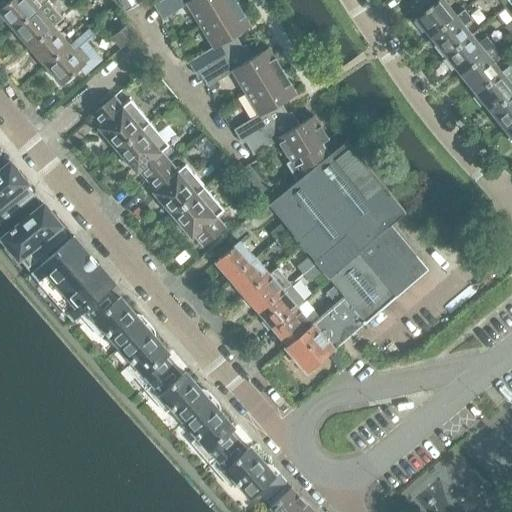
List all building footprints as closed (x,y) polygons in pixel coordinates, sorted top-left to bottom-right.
[(0,9),(0,11),(15,29),(39,8),(47,0),(9,0),(10,1),(0,9)] [(116,4),(113,0),(103,0),(100,2),(107,12),(116,4)] [(139,5),(136,0),(121,0),(128,11),(139,5)] [(187,4),(200,25),(237,3),(235,0),(161,0),(155,4),(163,18),(187,4)] [(437,0),(416,17),(432,36),(457,15),(444,0),(437,0)] [(201,74),(201,73),(243,47),(243,46),(236,35),(251,26),(237,3),(200,25),(213,46),(188,61),(197,74),(201,74)] [(15,29),(31,47),(55,26),(39,8),(15,29)] [(75,9),(64,18),(70,24),(81,15),(75,9)] [(432,36),(447,54),(471,34),(465,26),(474,19),(466,9),(457,16),(457,15),(432,36)] [(113,37),(122,48),(138,33),(130,22),(113,37)] [(31,47),(46,64),(70,44),(55,26),(31,47)] [(70,44),(46,64),(62,83),(80,67),(87,75),(104,59),(88,41),(96,34),(90,28),(71,45),(70,44)] [(447,54),(462,74),(496,46),(488,36),(479,43),(471,34),(447,54)] [(233,71),(246,92),(282,70),(268,46),(253,56),(246,44),(243,46),(243,47),(201,73),(209,86),(233,71)] [(462,74),(477,92),(502,72),(495,64),(504,56),(496,46),(462,74)] [(243,143),(247,141),(246,139),(288,113),(282,103),(297,94),(282,70),(246,92),(258,113),(234,128),(243,143)] [(477,92),(492,110),(511,94),(511,78),(509,81),(502,72),(477,92)] [(511,94),(492,110),(506,128),(511,123),(511,94)] [(100,126),(119,148),(151,121),(131,99),(124,105),(116,96),(93,114),(102,125),(100,126)] [(288,163),(298,179),(330,151),(324,141),(328,138),(314,115),(299,124),(292,111),(288,113),(246,139),(247,141),(255,154),(279,139),(292,160),(288,163)] [(140,169),(148,179),(171,160),(162,150),(170,144),(151,121),(119,148),(138,171),(140,169)] [(206,136),(197,144),(208,157),(218,149),(206,136)] [(277,197),(269,203),(276,210),(337,284),(345,293),(339,298),(336,301),(325,310),(318,317),(289,343),(288,342),(286,344),(308,370),(427,267),(391,223),(406,210),(348,140),(331,153),(330,151),(298,179),(277,197)] [(155,190),(174,213),(205,186),(186,163),(179,169),(171,160),(148,179),(157,188),(155,190)] [(0,222),(8,216),(18,208),(35,194),(27,184),(28,183),(12,163),(0,172),(0,222)] [(234,163),(225,171),(235,182),(244,175),(240,170),(234,163)] [(244,175),(267,203),(268,202),(269,203),(277,197),(250,164),(240,170),(244,175)] [(205,186),(174,213),(193,235),(195,233),(204,243),(226,224),(217,214),(224,208),(205,186)] [(276,210),(269,203),(268,202),(267,203),(250,216),(258,225),(276,210)] [(29,268),(31,270),(49,256),(47,253),(69,236),(61,226),(62,225),(45,204),(27,219),(18,208),(8,216),(16,225),(11,229),(13,230),(4,237),(20,258),(21,257),(29,268)] [(271,233),(277,239),(288,230),(282,223),(271,233)] [(288,230),(277,239),(283,245),(293,236),(288,230)] [(74,318),(81,313),(108,289),(116,282),(74,234),(49,256),(31,270),(65,308),(74,318)] [(217,260),(232,277),(256,257),(241,239),(217,260)] [(298,265),(304,273),(315,263),(310,256),(298,265)] [(232,277),(247,294),(271,273),(256,257),(232,277)] [(315,263),(304,273),(311,281),(322,272),(315,263)] [(247,294),(261,310),(292,283),(278,267),(271,274),(271,273),(247,294)] [(261,310),(275,327),(307,300),(292,283),(261,310)] [(337,284),(328,292),(336,301),(339,298),(345,293),(337,284)] [(108,331),(121,345),(150,321),(143,314),(139,312),(135,311),(122,296),(111,305),(104,295),(109,291),(108,289),(81,313),(102,336),(108,331)] [(275,327),(288,342),(289,343),(318,317),(313,311),(308,315),(300,307),(307,300),(275,327)] [(127,366),(146,388),(167,370),(159,361),(169,352),(156,336),(156,332),(155,329),(153,325),(150,321),(121,345),(133,360),(127,366)] [(342,355),(337,359),(337,364),(341,368),(348,362),(342,355)] [(173,406),(185,420),(214,396),(207,389),(203,387),(199,387),(185,371),(175,379),(167,370),(146,388),(166,411),(173,406)] [(191,441),(211,464),(232,446),(224,436),(234,427),(220,411),(220,408),(220,404),(219,402),(214,396),(185,420),(198,435),(191,441)] [(232,446),(211,464),(230,486),(237,481),(251,497),(270,480),(278,489),(287,481),(279,472),(273,465),(268,463),(264,463),(251,447),(240,456),(232,446)] [(312,511),(314,510),(292,486),(272,505),(274,507),(269,511),(312,511)]
